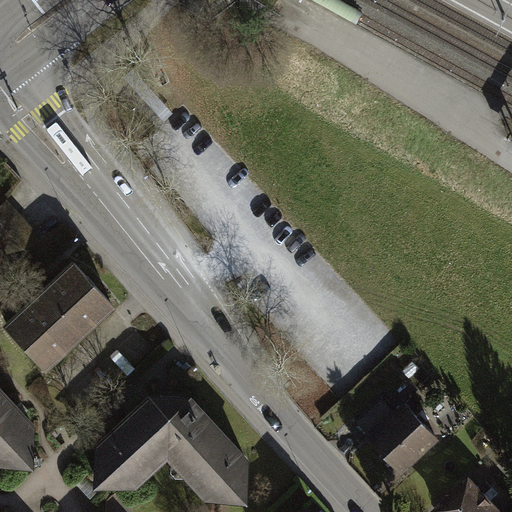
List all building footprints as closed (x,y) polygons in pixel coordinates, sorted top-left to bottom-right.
[(38,237),(6,203),(0,207),(0,246),(13,261),(38,237)] [(74,263),(7,324),(40,360),(53,348),(57,353),(73,339),(68,334),(92,312),(96,316),(110,303),(74,263)] [(0,389),(0,460),(30,462),(32,424),(0,389)] [(126,419),(98,445),(98,481),(135,482),(144,474),(139,468),(167,444),(201,482),(198,485),(207,495),(245,496),(246,459),(224,435),(219,439),(179,396),(160,396),(131,424),(126,419)] [(436,442),(406,410),(365,447),(394,480),(436,442)] [(490,511),(467,485),(436,511),(490,511)]
